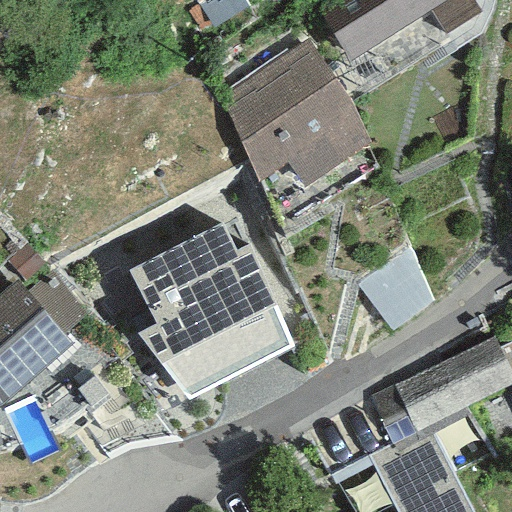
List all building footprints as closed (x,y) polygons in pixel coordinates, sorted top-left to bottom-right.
[(349,70),(461,0),(334,0),(339,7),(318,20),(349,70)] [(306,37),(216,97),(259,188),(319,145),(336,169),(370,148),(350,109),(306,37)] [(156,307),(137,318),(194,388),(295,339),(249,229),(235,234),(222,209),(128,256),(128,265),(156,307)] [(5,260),(24,279),(44,259),(25,240),(5,260)] [(53,271),(28,293),(63,335),(89,314),(53,271)] [(18,282),(0,297),(0,392),(8,402),(73,346),(63,335),(28,293),(18,282)] [(466,415),(511,392),(511,380),(499,355),(494,345),(423,374),(367,392),(392,448),(396,456),(434,440),(468,420),(466,415)] [(511,347),(499,355),(511,380),(511,347)] [(468,511),(434,440),(396,456),(392,448),(368,463),(393,511),(468,511)]
